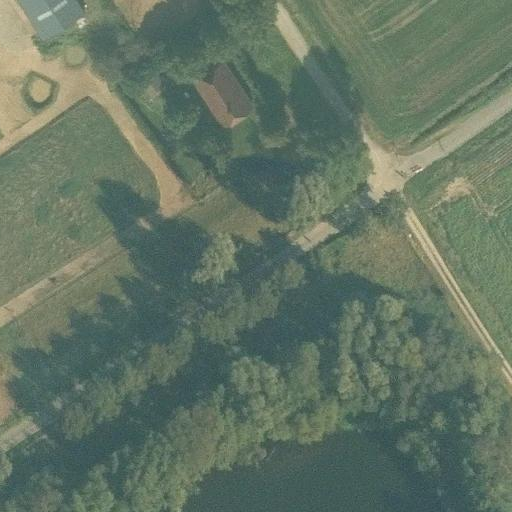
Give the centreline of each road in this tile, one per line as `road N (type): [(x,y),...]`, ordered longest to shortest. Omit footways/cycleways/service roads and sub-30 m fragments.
road 1 (unclassified): [(0,447),(390,187)]
road 2 (track): [(390,187),(511,382)]
road 3 (unclassified): [(390,187),(270,0)]
road 4 (unclassified): [(390,187),(511,96)]
